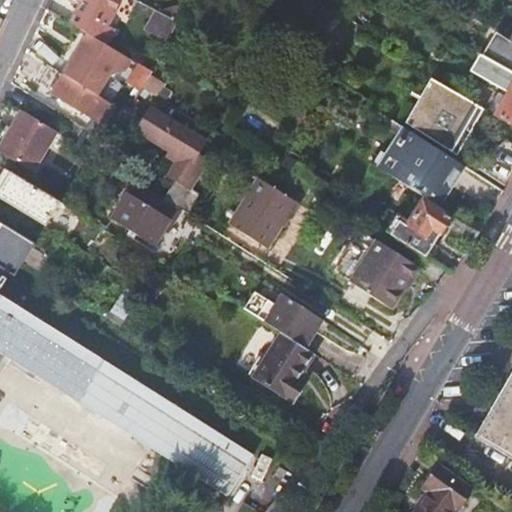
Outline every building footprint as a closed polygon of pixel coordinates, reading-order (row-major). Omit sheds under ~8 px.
[(90,35),(109,46),(131,0),(79,0),(84,2),(74,25),(90,35)] [(180,23),(158,12),(149,30),(170,41),(180,23)] [(358,28),(344,20),(328,48),(341,57),(358,28)] [(511,42),(498,34),(485,58),(488,59),(495,63),(511,72),(511,42)] [(128,70),(133,61),(109,46),(90,35),(72,65),(92,78),(90,83),(102,91),(113,71),(128,70)] [(344,70),(312,52),(303,67),(336,86),(339,80),(344,70)] [(488,59),(485,65),(492,69),(495,63),(488,59)] [(52,92),(63,73),(48,63),(37,82),(52,92)] [(72,65),(66,76),(98,97),(102,91),(90,83),(92,78),(72,65)] [(142,90),(143,89),(150,76),(152,73),(140,65),(129,82),(142,90)] [(63,73),(52,92),(92,118),(85,130),(107,144),(125,116),(98,97),(66,76),(63,73)] [(143,89),(158,98),(165,87),(150,76),(143,89)] [(469,102),(431,80),(409,120),(459,153),(465,142),(467,143),(473,131),(472,130),(484,111),(480,108),(469,102)] [(511,88),(496,118),(511,127),(511,88)] [(175,181),(164,199),(183,211),(189,215),(200,196),(190,190),(207,163),(198,157),(207,143),(200,139),(206,129),(176,109),(170,120),(152,109),(137,131),(170,152),(168,157),(177,163),(168,176),(175,181)] [(58,133),(25,113),(0,151),(33,172),(58,133)] [(313,127),(301,151),(289,172),(299,177),(322,132),(313,127)] [(407,132),(403,129),(379,168),(381,170),(383,171),(407,132)] [(442,154),(407,132),(383,171),(397,180),(409,188),(436,205),(442,195),(435,191),(440,182),(430,176),(442,154)] [(465,170),(442,154),(430,176),(440,182),(435,191),(442,195),(436,205),(443,209),(465,170)] [(63,206),(2,167),(0,170),(0,184),(60,222),(68,209),(63,206)] [(260,180),(229,226),(267,250),(297,204),(260,180)] [(409,188),(397,180),(387,195),(400,202),(409,188)] [(164,199),(138,183),(114,220),(155,246),(171,221),(175,223),(183,211),(164,199)] [(387,234),(426,258),(451,219),(424,202),(410,223),(398,215),(387,234)] [(481,233),(458,219),(451,229),(475,244),(481,233)] [(35,242),(0,220),(0,265),(16,275),(24,263),(35,242)] [(334,273),(351,284),(354,279),(370,290),(371,298),(392,311),(420,269),(378,242),(369,254),(352,244),(334,273)] [(351,284),(371,298),(370,290),(354,279),(351,284)] [(125,287),(109,313),(122,321),(139,295),(125,287)] [(254,456),(0,295),(0,367),(7,357),(228,496),(254,456)] [(270,300),(259,316),(284,332),(308,347),(319,330),(317,328),(322,319),(285,295),(279,305),(270,300)] [(308,347),(284,332),(256,375),(296,401),(309,383),(299,377),(316,352),(308,347)] [(511,376),(511,378),(476,438),(511,459),(511,376)] [(440,470),(439,472),(436,470),(427,484),(429,486),(427,487),(432,491),(418,510),(421,511),(457,511),(471,492),(440,470)]
